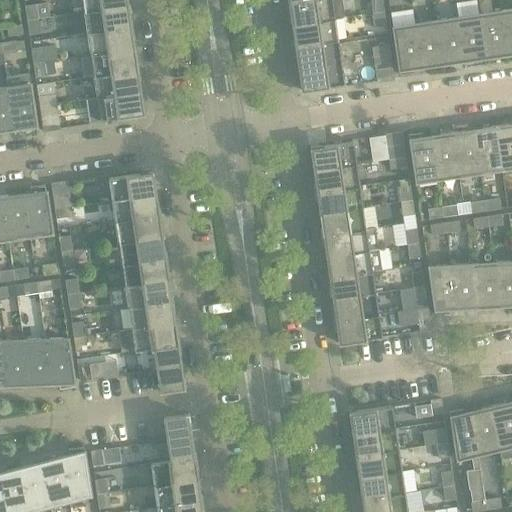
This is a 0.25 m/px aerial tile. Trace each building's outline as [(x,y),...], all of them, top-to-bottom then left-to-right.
[(82,0),(85,13),(127,6),(126,0),(82,0)] [(331,0),(318,0),(292,4),(293,11),(290,11),(292,25),(335,20),(331,0)] [(371,0),(373,14),(384,12),(382,0),(371,0)] [(25,7),(27,21),(38,19),(36,5),(25,7)] [(127,6),(85,13),(88,34),(128,28),(127,21),(129,20),(127,6)] [(511,9),(501,12),(506,51),(511,50),(511,9)] [(384,12),(373,14),(375,28),(386,26),(384,12)] [(501,12),(479,15),(486,58),(498,57),(498,53),(506,51),(501,12)] [(479,15),(458,18),(464,58),(472,57),(473,60),(486,58),(479,15)] [(458,18),(436,21),(443,65),(456,63),(455,59),(464,58),(458,18)] [(38,19),(27,21),(29,35),(40,34),(38,19)] [(335,20),(292,25),(294,40),(297,40),(298,47),(338,41),(335,20)] [(436,21),(415,24),(421,64),(430,63),(430,67),(443,65),(436,21)] [(421,64),(415,24),(393,28),(400,75),(413,73),(412,65),(421,64)] [(7,27),(9,37),(23,35),(22,25),(7,27)] [(128,28),(88,34),(91,56),(134,49),(132,35),(129,35),(128,28)] [(338,41),(298,47),(299,54),(296,54),(298,69),(341,63),(338,41)] [(16,42),(2,44),(3,54),(17,52),(16,42)] [(372,48),(374,57),(391,55),(389,45),(372,48)] [(32,50),(34,64),(45,62),(43,48),(32,50)] [(134,49),(91,56),(94,77),(134,71),(133,64),(136,63),(134,49)] [(391,55),(374,57),(378,82),(394,80),(391,55)] [(45,62),(34,64),(36,78),(47,76),(45,62)] [(341,63),(298,69),(302,91),(344,85),(341,63)] [(134,71),(94,77),(97,98),(140,92),(138,78),(135,78),(134,71)] [(31,84),(8,87),(15,130),(21,129),(22,135),(38,133),(31,84)] [(8,87),(0,88),(0,132),(15,130),(8,87)] [(140,92),(97,98),(87,100),(91,122),(143,114),(140,92)] [(39,97),(40,107),(57,104),(55,95),(39,97)] [(57,104),(40,107),(44,132),(60,129),(57,104)] [(508,125),(496,127),(502,170),(511,169),(511,128),(509,129),(508,125)] [(484,132),(475,134),(481,174),(502,170),(496,127),(483,129),(484,132)] [(466,131),(453,133),(459,177),(481,174),(475,134),(466,135),(466,131)] [(386,135),(389,160),(406,158),(402,133),(386,135)] [(441,139),(432,140),(438,180),(459,177),(453,133),(440,135),(441,139)] [(438,180),(432,140),(424,141),(422,134),(409,136),(416,183),(438,180)] [(310,149),(314,171),(356,165),(353,143),(310,149)] [(406,158),(389,160),(391,170),(407,167),(406,158)] [(356,165),(314,171),(316,185),(318,185),(320,192),(360,186),(356,165)] [(109,179),(112,201),(155,195),(152,172),(109,179)] [(51,185),(55,209),(72,207),(68,182),(51,185)] [(31,193),(24,194),(30,237),(53,234),(46,185),(30,188),(31,193)] [(360,186),(320,192),(321,199),(318,200),(320,215),(363,208),(360,186)] [(399,188),(401,202),(412,201),(410,186),(399,188)] [(8,200),(3,201),(9,240),(30,237),(24,194),(7,197),(8,200)] [(155,195),(112,201),(115,222),(155,216),(154,209),(157,209),(155,195)] [(497,199),(485,201),(486,211),(499,209),(497,199)] [(0,241),(9,240),(3,201),(0,201),(0,241)] [(412,201),(401,202),(403,217),(414,215),(412,201)] [(486,211),(485,201),(473,203),(474,213),(486,211)] [(454,206),(442,207),(444,217),(456,216),(454,206)] [(72,207),(55,209),(56,219),(73,217),(72,207)] [(444,217),(442,207),(430,209),(432,219),(444,217)] [(363,208),(320,215),(322,229),(325,228),(326,235),(366,229),(363,208)] [(499,215),(487,217),(489,227),(501,225),(499,215)] [(155,216),(115,222),(119,244),(161,237),(159,223),(157,224),(155,216)] [(489,227),(487,217),(475,219),(477,229),(489,227)] [(457,222),(445,223),(446,234),(458,232),(457,222)] [(446,234),(445,223),(432,225),(434,235),(446,234)] [(376,228),(366,229),(326,235),(327,243),(324,243),(326,257),(379,249),(376,228)] [(405,231),(407,245),(418,244),(416,229),(405,231)] [(59,238),(61,252),(73,251),(70,237),(59,238)] [(161,237),(119,244),(122,265),(162,260),(161,252),(164,252),(161,237)] [(418,244),(407,245),(410,260),(421,258),(418,244)] [(379,249),(326,257),(328,271),(331,271),(332,278),(372,272),(382,270),(379,249)] [(73,251),(61,252),(64,267),(75,265),(73,251)] [(162,260),(122,265),(125,287),(168,280),(166,266),(163,267),(162,260)] [(511,262),(494,263),(500,303),(509,302),(509,306),(511,306),(511,262)] [(494,263),(472,264),(479,308),(492,307),(491,303),(500,303),(494,263)] [(43,266),(44,276),(59,274),(57,264),(43,266)] [(472,264),(451,266),(457,305),(466,305),(466,309),(479,308),(472,264)] [(457,305),(451,266),(428,267),(435,315),(449,314),(448,306),(457,305)] [(27,268),(13,270),(15,280),(29,278),(27,268)] [(15,280),(13,270),(0,272),(0,279),(0,282),(15,280)] [(372,272),(332,278),(333,285),(330,286),(332,300),(375,293),(372,272)] [(412,274),(414,288),(425,286),(423,272),(412,274)] [(66,281),(68,295),(79,294),(77,280),(66,281)] [(168,280),(125,287),(128,308),(168,302),(167,295),(170,295),(168,280)] [(51,281),(37,283),(39,293),(53,291),(51,281)] [(39,293),(37,283),(23,285),(24,295),(39,293)] [(425,286),(414,288),(416,302),(427,301),(425,286)] [(9,287),(0,288),(0,298),(10,297),(9,287)] [(375,293),(332,300),(335,314),(337,314),(338,321),(378,315),(375,293)] [(79,294),(68,295),(70,310),(81,308),(79,294)] [(168,302),(128,308),(131,330),(174,323),(172,309),(169,310),(168,302)] [(378,315),(338,321),(340,328),(337,329),(339,344),(382,337),(378,315)] [(418,317),(420,332),(431,330),(429,316),(418,317)] [(72,324),(74,338),(85,336),(83,322),(72,324)] [(174,323),(131,330),(135,351),(171,346),(172,338),(176,337),(174,323)] [(85,336),(74,338),(76,352),(87,351),(85,336)] [(45,339),(24,340),(30,381),(36,380),(37,385),(52,385),(45,339)] [(68,339),(45,339),(52,385),(59,384),(60,390),(75,387),(68,339)] [(24,340),(2,341),(9,386),(23,386),(23,382),(30,381),(24,340)] [(2,341),(0,341),(0,386),(9,386),(2,341)] [(171,346),(135,351),(135,352),(154,349),(160,392),(184,389),(178,352),(171,352),(171,346)] [(103,362),(89,364),(89,365),(91,378),(105,376),(103,362)] [(89,365),(78,367),(80,381),(92,380),(91,378),(89,365)] [(442,399),(430,401),(433,415),(444,414),(442,399)] [(506,403),(493,406),(500,450),(511,446),(511,405),(506,407),(506,403)] [(482,413),(473,415),(479,455),(500,450),(493,406),(481,409),(482,413)] [(349,413),(352,435),(395,429),(392,407),(349,413)] [(479,455),(473,415),(464,417),(463,410),(450,413),(457,460),(479,455)] [(151,464),(151,465),(188,459),(186,454),(193,451),(188,415),(164,418),(170,461),(151,464)] [(395,429),(352,435),(355,450),(357,449),(359,456),(398,450),(395,429)] [(435,430),(437,445),(448,443),(446,429),(435,430)] [(448,443),(437,445),(439,459),(450,457),(448,443)] [(69,455),(63,457),(70,502),(91,496),(84,448),(69,450),(69,455)] [(91,452),(93,466),(104,464),(102,450),(91,452)] [(398,450),(359,456),(360,463),(357,464),(359,478),(402,472),(398,450)] [(49,466),(42,467),(48,508),(70,502),(63,457),(48,461),(49,466)] [(188,459),(151,465),(155,486),(197,480),(195,466),(191,466),(188,459)] [(35,464),(20,468),(27,511),(31,511),(48,508),(42,467),(36,468),(35,464)] [(7,477),(0,478),(5,511),(27,511),(20,468),(6,472),(7,477)] [(402,472),(359,478),(361,492),(364,492),(365,499),(405,493),(402,472)] [(441,473),(443,487),(454,486),(452,472),(441,473)] [(95,481),(97,495),(108,493),(106,479),(95,481)] [(197,480),(155,486),(158,508),(198,502),(197,495),(199,494),(197,480)] [(454,486),(443,487),(445,502),(456,500),(454,486)] [(108,493),(97,495),(99,509),(110,508),(108,493)] [(407,511),(405,493),(365,499),(366,506),(363,507),(363,511),(407,511)] [(498,498),(485,500),(487,510),(499,508),(498,498)] [(487,510),(485,500),(474,502),(475,511),(487,510)] [(198,502),(158,508),(158,511),(202,511),(202,509),(199,509),(198,502)]
